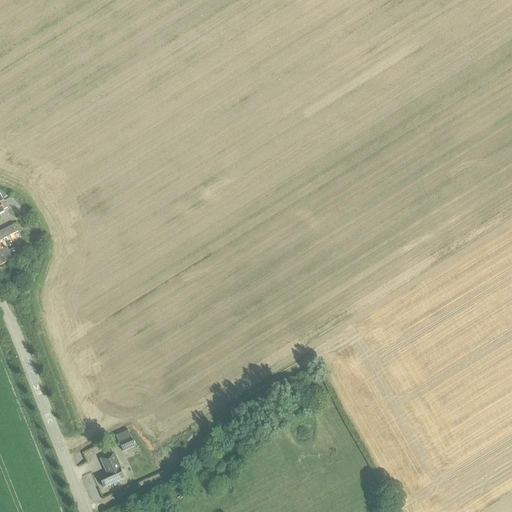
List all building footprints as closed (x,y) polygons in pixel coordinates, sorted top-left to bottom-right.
[(9,210),(4,200),(0,201),(0,216),(6,213),(5,212),(9,210)] [(0,267),(25,254),(21,246),(9,252),(7,248),(3,249),(2,249),(0,244),(0,241),(18,232),(14,225),(0,232),(0,267)] [(0,269),(0,278),(1,281),(14,274),(9,265),(0,269)] [(135,446),(128,431),(116,437),(123,452),(135,446)] [(102,486),(103,486),(104,487),(125,478),(114,454),(101,459),(108,474),(100,478),(100,480),(99,481),(102,486)]
